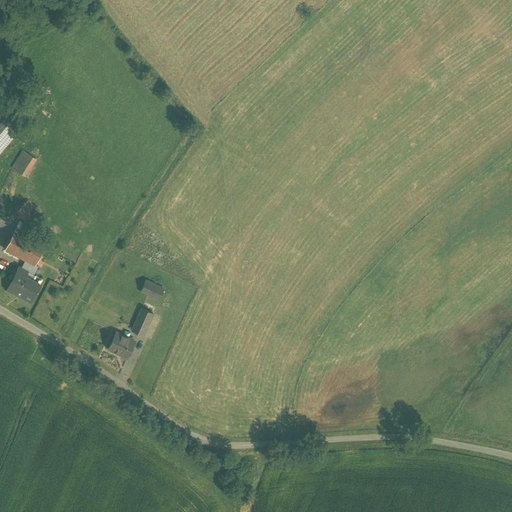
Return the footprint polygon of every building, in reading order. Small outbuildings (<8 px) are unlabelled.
[(0,149),(12,134),(0,124),(0,149)] [(37,157),(22,148),(11,168),(27,176),(37,157)] [(19,217),(33,210),(29,200),(14,207),(19,217)] [(9,232),(0,247),(35,266),(43,251),(9,232)] [(11,267),(1,287),(29,302),(40,282),(11,267)] [(167,289),(147,278),(140,290),(160,302),(167,289)] [(131,335),(144,308),(133,303),(120,330),(131,335)] [(111,330),(102,348),(127,360),(136,342),(111,330)]
